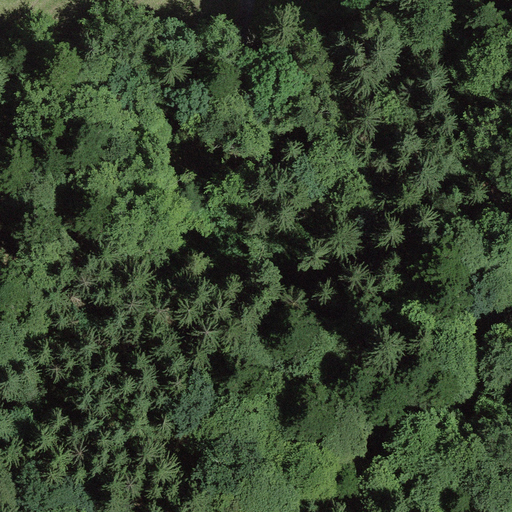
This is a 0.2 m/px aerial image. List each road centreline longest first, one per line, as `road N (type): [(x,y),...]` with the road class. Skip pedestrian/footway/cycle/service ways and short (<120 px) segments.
road 1 (track): [(511,323),(496,256),(470,230),(307,207),(236,98),(233,70),(251,0)]
road 2 (track): [(0,467),(115,511)]
